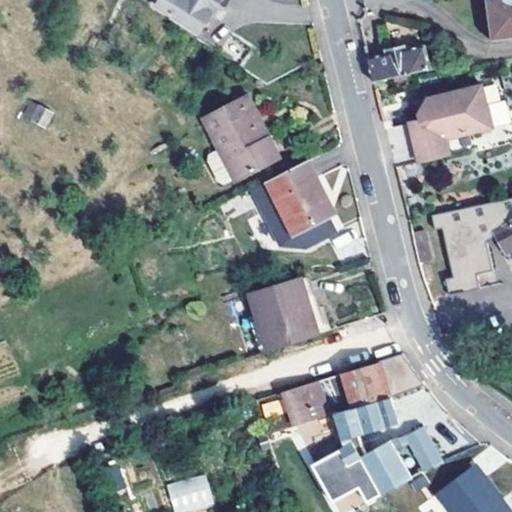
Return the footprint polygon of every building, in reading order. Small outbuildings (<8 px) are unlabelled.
[(164,0),(162,4),(204,32),(223,0),(164,0)] [(511,0),(488,0),(495,43),(511,39),(511,0)] [(412,75),(432,72),(433,72),(426,47),(407,51),(406,46),(382,51),(383,56),(369,59),(377,92),(414,83),(412,75)] [(435,85),(432,72),(412,75),(414,83),(377,92),(379,99),(435,85)] [(492,123),(506,121),(500,82),(486,84),(492,123)] [(271,133),(251,93),(246,96),(265,135),(271,133)] [(280,153),(271,133),(265,135),(246,96),(207,115),(236,174),(280,153)] [(492,137),(482,96),(428,108),(417,123),(419,130),(409,132),(417,172),(445,165),(450,156),(449,147),(492,137)] [(47,127),(54,115),(31,102),(25,115),(47,127)] [(417,123),(428,108),(415,112),(417,123)] [(339,230),(331,214),(320,191),(325,189),(311,159),(255,188),(283,243),(307,246),(339,230)] [(336,211),(325,189),(320,191),(331,214),(336,211)] [(449,278),(452,295),(484,288),(480,273),(497,269),(490,240),(500,235),(494,224),(508,216),(511,222),(511,197),(434,215),(438,229),(445,227),(456,276),(449,278)] [(511,222),(508,216),(494,224),(500,235),(509,252),(511,250),(511,222)] [(346,232),(331,242),(342,257),(356,248),(346,232)] [(268,348),(321,331),(301,275),(249,293),(268,348)] [(379,362),(283,393),(294,426),(330,414),(332,416),(334,415),(335,415),(387,399),(386,395),(421,385),(424,384),(402,354),(379,360),(379,362)] [(283,393),(255,402),(266,436),(294,426),(283,393)] [(367,503),(432,465),(450,458),(436,421),(412,431),(365,454),(362,449),(358,436),(397,424),(389,398),(387,399),(335,415),(345,448),(313,467),(334,502),(358,488),(367,503)] [(104,469),(113,492),(126,487),(117,464),(104,469)] [(499,511),(504,508),(475,468),(470,471),(499,511)] [(506,511),(504,508),(499,511),(470,471),(435,497),(446,511),(506,511)] [(167,483),(173,511),(183,511),(214,506),(207,474),(167,483)] [(415,479),(403,486),(407,494),(419,487),(415,479)] [(339,511),(351,511),(367,503),(358,488),(334,502),(339,511)]
